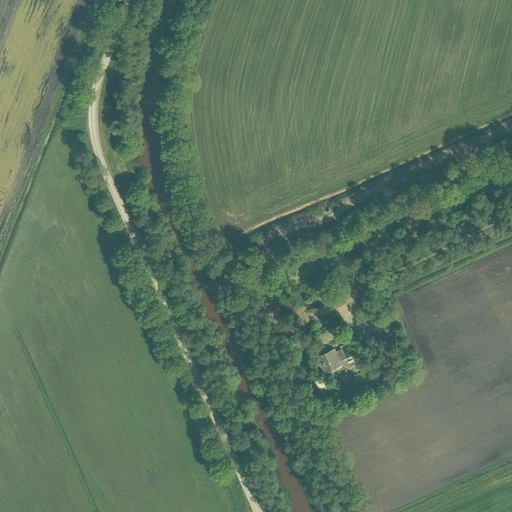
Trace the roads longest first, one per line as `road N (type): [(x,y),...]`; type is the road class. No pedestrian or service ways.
road 1 (track): [(511,126),(377,187),(323,221),(284,229),(257,253),(270,360),(338,511)]
road 2 (tertiary): [(256,511),(100,162),(90,123),(127,0)]
road 3 (track): [(317,511),(209,286),(159,132),(157,90),(181,0)]
